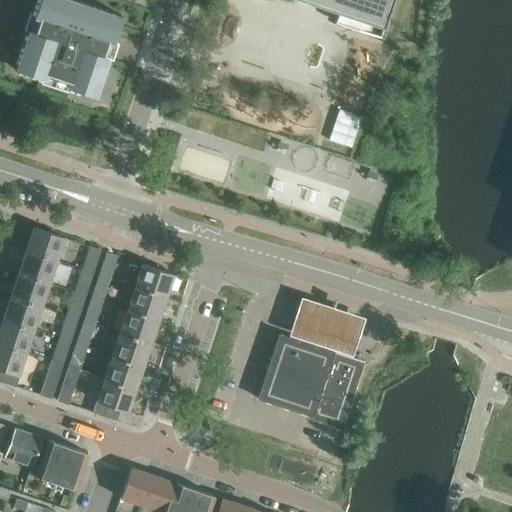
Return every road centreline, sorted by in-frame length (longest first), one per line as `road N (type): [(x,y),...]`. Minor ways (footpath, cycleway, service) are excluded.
road 1 (unclassified): [(511,332),(225,244)]
road 2 (residential): [(156,455),(225,244)]
road 3 (residential): [(111,207),(178,0)]
road 4 (residential): [(315,511),(156,455)]
road 5 (residential): [(116,442),(0,402)]
